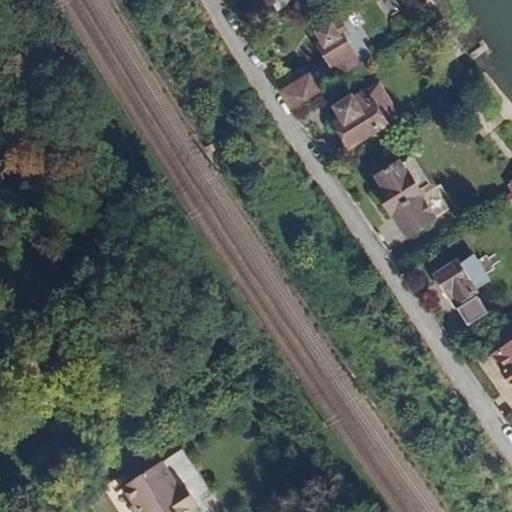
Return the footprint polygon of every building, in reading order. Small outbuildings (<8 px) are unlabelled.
[(261,0),(267,7),(270,5),(276,13),(291,3),(289,0),(261,0)] [(321,34),(327,43),(321,47),(344,82),(354,75),(363,69),(343,38),(350,33),(342,20),(321,34)] [(293,90),(285,95),(296,112),(323,94),(312,77),(308,80),(303,71),(288,81),(293,90)] [(344,82),(328,92),(349,123),(341,129),(355,149),(389,127),(375,107),(373,108),(364,94),(368,90),(369,84),(366,78),(360,75),(354,75),(344,82)] [(435,186),(415,156),(380,180),(389,193),(383,197),(408,237),(435,221),(420,196),(435,186)] [(458,262),(437,276),(457,308),(479,294),(458,262)] [(511,328),(501,336),(508,348),(511,345),(511,328)] [(511,345),(508,348),(496,356),(511,380),(511,345)] [(165,459),(127,483),(145,511),(187,511),(202,503),(190,485),(184,489),(165,459)]
